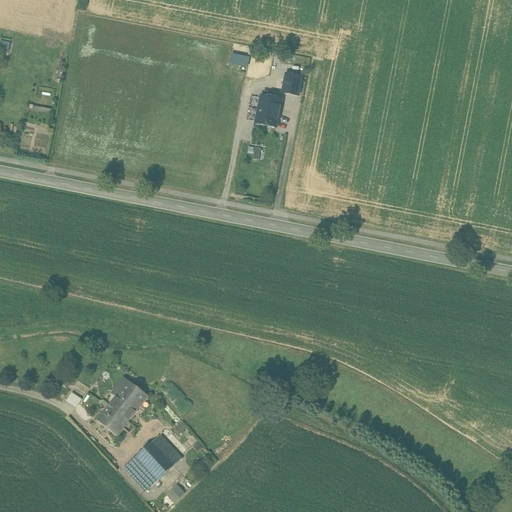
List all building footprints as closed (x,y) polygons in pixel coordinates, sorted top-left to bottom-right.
[(231,65),(250,65),(250,55),(231,55),(231,65)] [(301,77),(286,74),(283,93),(298,96),(301,77)] [(282,97),(256,91),(253,103),(263,105),(260,120),(278,123),(280,112),(279,112),(282,97)] [(124,379),(117,387),(121,390),(98,421),(117,435),(147,396),(124,379)] [(67,400),(77,407),(82,398),(72,392),(67,400)] [(182,459),(160,436),(152,442),(174,466),(182,459)] [(152,442),(137,457),(159,480),(174,466),(152,442)] [(159,480),(137,457),(125,467),(147,491),(159,480)] [(177,485),(167,495),(175,504),(185,493),(177,485)]
